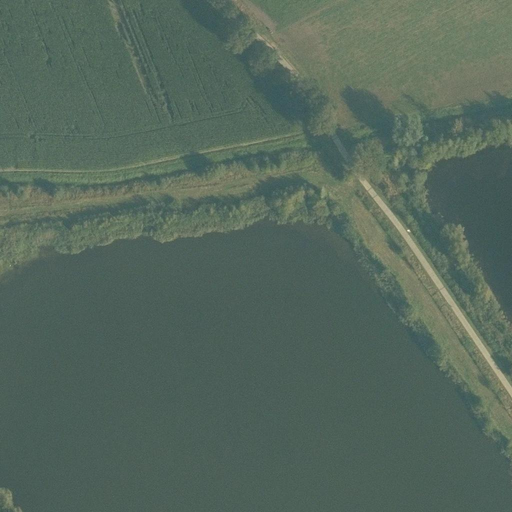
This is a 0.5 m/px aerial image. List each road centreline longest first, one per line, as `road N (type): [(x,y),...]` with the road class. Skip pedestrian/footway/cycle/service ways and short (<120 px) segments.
road 1 (track): [(0,211),(305,175),(327,182),(369,223),(511,432)]
road 2 (unclassified): [(511,397),(294,74),(218,0)]
